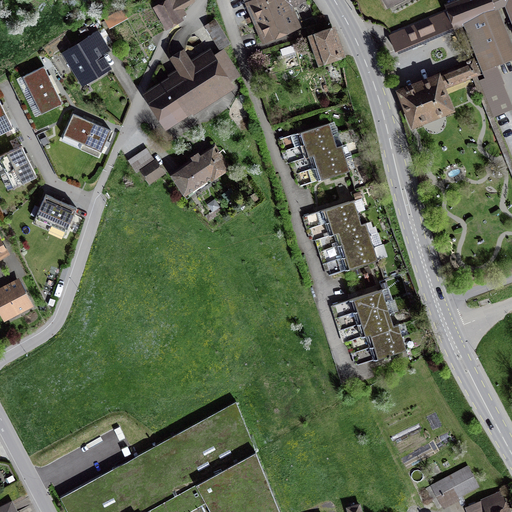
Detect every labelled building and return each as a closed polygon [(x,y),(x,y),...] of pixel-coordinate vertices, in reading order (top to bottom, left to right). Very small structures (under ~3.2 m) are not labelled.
[(163,0),(157,4),(166,22),(183,12),(179,5),(188,0),(163,0)] [(250,0),(266,35),(293,24),(286,8),(304,1),(304,0),(250,0)] [(477,81),(491,116),(511,108),(501,85),(503,84),(495,64),(511,57),(511,49),(495,8),(507,3),(511,16),(511,0),(464,0),(449,6),(451,11),(456,25),(464,22),(487,77),(477,81)] [(456,25),(451,11),(390,36),(396,50),(456,25)] [(121,20),(117,13),(106,19),(110,26),(121,20)] [(333,30),(314,37),(322,60),(341,54),(333,30)] [(97,76),(110,68),(99,50),(106,46),(98,32),(65,52),(83,81),(95,73),(97,76)] [(239,75),(223,50),(199,65),(196,58),(190,62),(183,51),(172,58),(183,75),(151,96),(167,121),(239,75)] [(400,92),(412,123),(451,108),(442,85),(475,72),(475,71),(475,70),(476,70),(477,69),(477,68),(478,67),(478,66),(478,65),(477,64),(477,63),(476,62),(475,61),(474,61),(473,61),(472,61),(471,61),(459,65),(460,68),(400,92)] [(44,66),(23,76),(32,95),(53,85),(44,66)] [(41,114),(62,103),(53,85),(32,95),(41,114)] [(0,133),(13,128),(5,112),(0,114),(0,133)] [(73,113),(63,135),(82,143),(92,122),(73,113)] [(101,152),(111,130),(92,122),(82,143),(101,152)] [(279,138),(283,151),(333,135),(329,122),(279,138)] [(333,135),(283,151),(286,163),(291,161),(337,147),(333,135)] [(22,145),(0,156),(0,159),(6,172),(29,161),(22,145)] [(291,162),(295,173),(345,157),(342,145),(337,147),(291,161),(291,162)] [(146,148),(128,160),(136,172),(154,160),(146,148)] [(194,160),(173,173),(186,192),(193,187),(196,192),(215,179),(212,175),(226,167),(215,150),(201,159),(198,154),(192,157),(194,160)] [(345,157),(295,173),(299,186),(349,170),(345,157)] [(14,187),(37,176),(29,161),(6,172),(14,187)] [(150,180),(162,171),(155,161),(143,169),(150,180)] [(46,194),(35,218),(51,224),(61,201),(46,194)] [(307,228),(357,212),(354,200),(303,216),(307,228)] [(66,231),(77,208),(61,201),(51,224),(66,231)] [(357,212),(307,228),(311,240),(316,239),(361,224),(357,212)] [(316,239),(320,251),(370,235),(366,223),(361,224),(316,239)] [(324,263),(374,247),(370,235),(320,251),(324,263)] [(374,247),(324,263),(328,275),(378,259),(374,247)] [(30,305),(17,281),(0,290),(0,305),(6,317),(30,305)] [(332,305),(336,318),(386,302),(382,289),(332,305)] [(386,302),(336,318),(339,329),(390,314),(386,302)] [(390,314),(339,329),(343,342),(348,340),(394,326),(390,314)] [(348,340),(352,353),(402,336),(398,324),(394,326),(348,340)] [(402,336),(352,353),(356,364),(406,348),(402,336)] [(280,511),(236,401),(60,497),(68,511),(280,511)] [(468,466),(432,485),(438,497),(454,489),(458,496),(478,486),(468,466)] [(506,511),(498,493),(478,502),(481,511),(506,511)]
